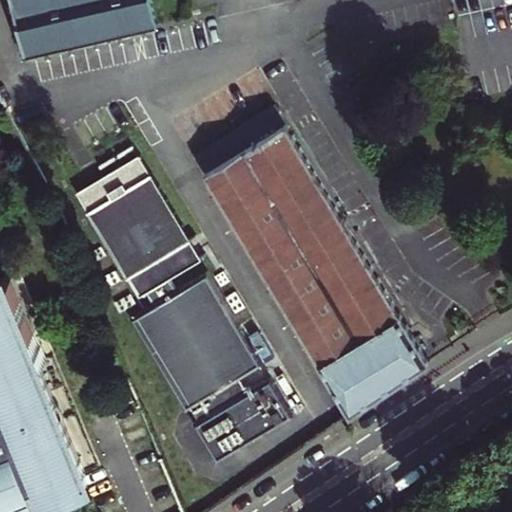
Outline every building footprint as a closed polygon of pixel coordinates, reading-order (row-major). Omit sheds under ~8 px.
[(146,0),(8,0),(22,62),(154,32),(146,0)] [(278,117),(197,165),(347,414),(425,361),(278,117)] [(79,213),(138,314),(152,306),(160,320),(137,335),(193,428),(208,419),(216,434),(201,442),(224,481),(302,435),(279,396),(255,410),(246,396),(270,382),(214,288),(184,306),(175,292),(206,274),(145,173),(79,213)] [(46,358),(11,273),(0,277),(0,501),(31,488),(34,494),(49,488),(84,473),(37,362),(46,358)] [(59,511),(49,488),(34,494),(41,511),(59,511)]
